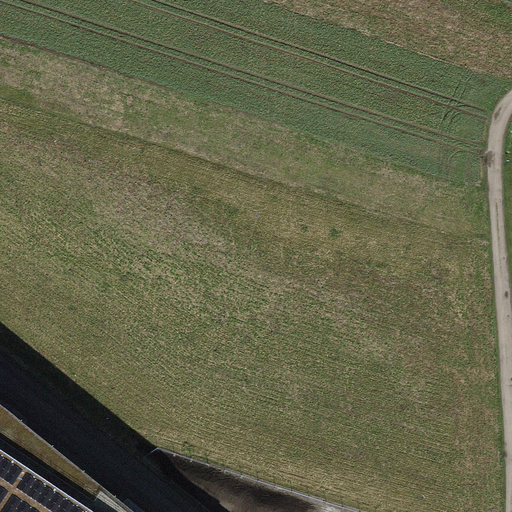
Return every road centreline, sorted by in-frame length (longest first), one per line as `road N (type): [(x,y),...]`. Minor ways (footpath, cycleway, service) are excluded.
road 1 (track): [(511,406),(494,185),(500,116),(511,100)]
road 2 (unknown): [(167,511),(0,375)]
